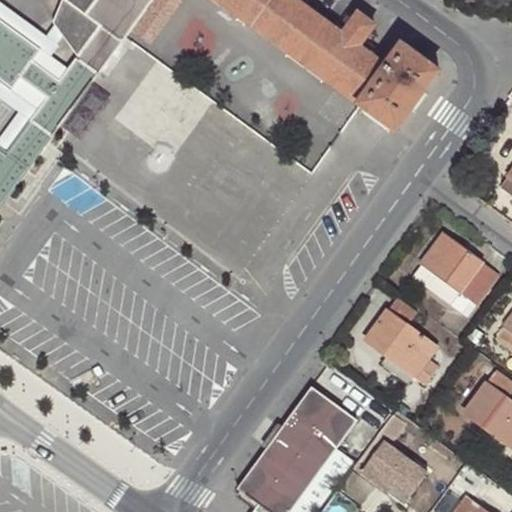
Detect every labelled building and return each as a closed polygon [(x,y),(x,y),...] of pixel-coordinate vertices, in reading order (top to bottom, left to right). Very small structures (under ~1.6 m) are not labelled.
[(0,0),(0,98),(19,112),(0,138),(0,147),(7,153),(46,98),(20,79),(12,90),(0,81),(0,20),(40,50),(33,61),(58,80),(76,56),(52,23),(47,37),(0,3),(0,0)] [(153,0),(213,0),(359,106),(395,133),(440,72),(402,45),(386,67),(359,47),(375,26),(358,14),(342,35),(294,0),(61,0),(52,23),(76,56),(58,80),(33,61),(40,50),(0,20),(0,81),(12,90),(20,79),(46,98),(7,153),(0,147),(0,208),(63,123),(55,117),(80,83),(88,88),(126,37),(153,0)] [(63,123),(88,88),(80,83),(55,117),(63,123)] [(498,275),(444,236),(423,266),(413,279),(463,315),(472,302),(477,305),(498,275)] [(367,341),(388,357),(392,360),(394,357),(416,373),(414,376),(426,385),(438,367),(427,360),(436,347),(407,326),(416,314),(397,300),(367,341)] [(511,316),(497,338),(511,348),(511,316)] [(392,360),(388,357),(382,365),(408,385),(414,376),(416,373),(394,357),(392,360)] [(511,453),(511,402),(508,399),(511,392),(511,382),(495,371),(465,414),(490,431),(485,439),(510,456),(511,453)] [(312,387),(311,389),(237,490),(258,505),(253,511),(315,511),(353,460),(337,449),(357,421),(312,387)] [(385,442),(378,437),(359,462),(367,468),(385,442)] [(428,474),(385,442),(367,468),(363,473),(391,493),(395,487),(409,498),(428,474)] [(359,462),(352,471),(402,508),(409,498),(395,487),(391,493),(363,473),(367,468),(359,462)] [(471,486),(462,480),(454,493),(463,498),(471,486)] [(486,511),(467,497),(455,511),(486,511)]
